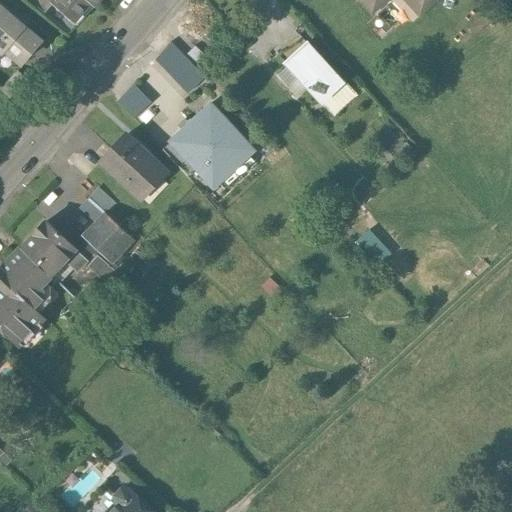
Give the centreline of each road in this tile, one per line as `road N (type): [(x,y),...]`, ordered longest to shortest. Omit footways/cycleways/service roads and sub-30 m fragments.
road 1 (track): [(511,254),(242,504)]
road 2 (residential): [(0,188),(160,0)]
